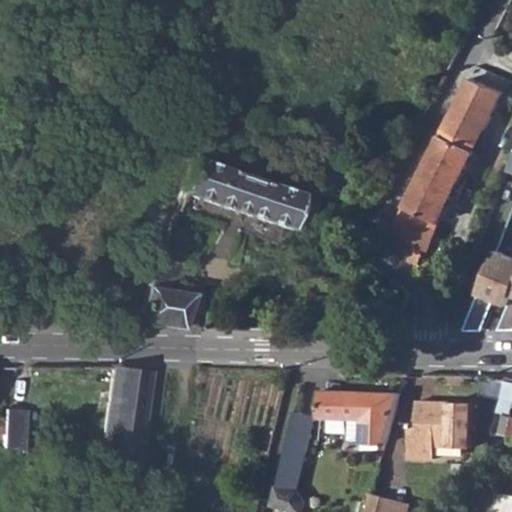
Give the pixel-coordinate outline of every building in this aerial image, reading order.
[(470,76),(395,231),(407,236),(425,245),(427,246),(451,195),(455,197),(458,192),(454,190),(502,92),(470,76)] [(190,160),(179,193),(288,231),(295,212),(313,218),(318,201),(185,155),(185,158),(190,160)] [(179,193),(174,210),(282,249),(288,231),(179,193)] [(402,247),(415,264),(425,245),(407,236),(402,247)] [(511,257),(498,251),(466,329),(484,327),(500,291),(511,295),(511,257)] [(156,262),(135,323),(181,331),(193,295),(172,292),(178,261),(166,257),(159,255),(157,257),(153,256),(151,260),(156,262)] [(511,303),(502,328),(511,328),(511,303)] [(114,368),(101,461),(103,461),(139,466),(151,374),(146,373),(114,368)] [(511,382),(507,381),(492,433),(509,435),(511,425),(511,424),(511,417),(511,416),(511,412),(511,382)] [(362,442),(386,443),(400,394),(323,391),(323,419),(363,420),(362,442)] [(300,403),(291,437),(307,441),(316,408),(300,403)] [(473,403),(417,403),(417,423),(411,423),(411,457),(437,458),(437,445),(473,446),(473,403)] [(4,434),(4,447),(24,451),(25,409),(5,409),(5,417),(4,434)] [(290,442),(273,507),(290,511),(294,511),(295,507),(289,505),(291,497),(288,491),(293,488),(303,454),(295,452),(298,443),(290,442)] [(256,480),(266,482),(268,475),(258,473),(256,480)] [(511,511),(511,497),(495,493),(489,511),(511,511)]
